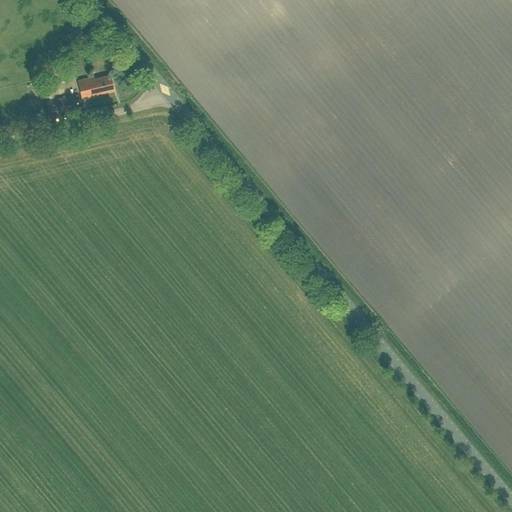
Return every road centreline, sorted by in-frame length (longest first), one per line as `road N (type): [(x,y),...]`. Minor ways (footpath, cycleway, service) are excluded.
road 1 (tertiary): [(511,501),(172,98)]
road 2 (unclassified): [(172,98),(0,140)]
road 3 (tertiary): [(172,98),(88,0)]
